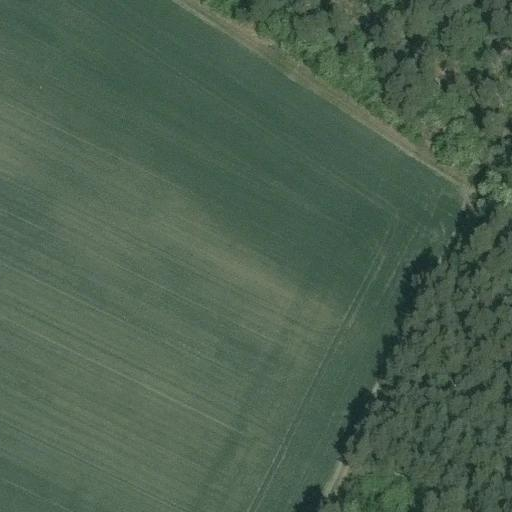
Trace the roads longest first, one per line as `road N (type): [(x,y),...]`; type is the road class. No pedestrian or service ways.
road 1 (track): [(511,111),(311,511)]
road 2 (track): [(185,0),(469,191)]
